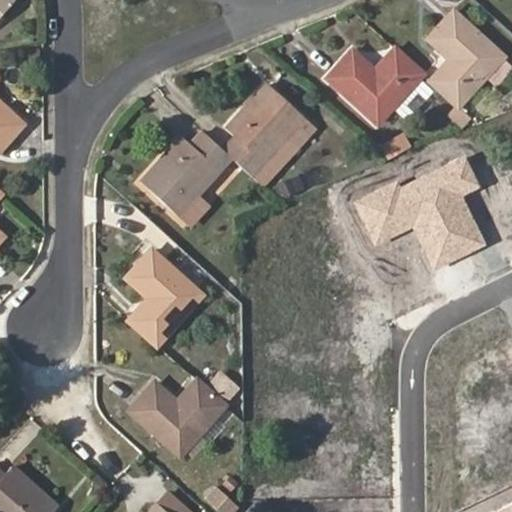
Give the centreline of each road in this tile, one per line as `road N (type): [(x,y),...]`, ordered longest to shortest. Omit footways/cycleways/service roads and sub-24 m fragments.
road 1 (residential): [(511,279),(455,307),(420,346),(417,511)]
road 2 (residential): [(72,141),(129,72),(275,6)]
road 3 (residential): [(46,321),(69,250),(72,141)]
road 4 (residential): [(72,141),(68,0)]
